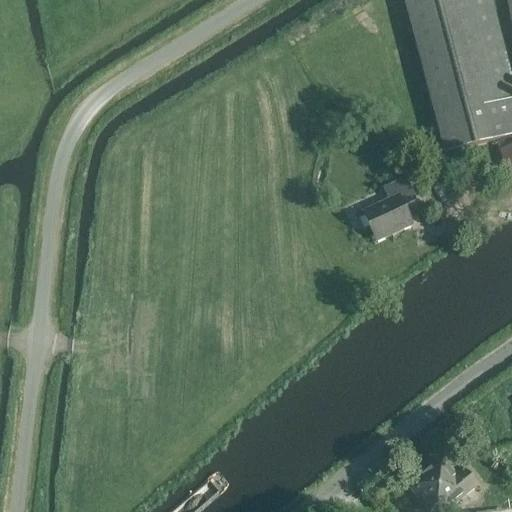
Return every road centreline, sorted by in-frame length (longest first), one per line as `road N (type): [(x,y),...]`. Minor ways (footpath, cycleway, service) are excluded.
road 1 (unclassified): [(17,511),(57,176),(69,138),(103,93),(253,0)]
road 2 (unclassified): [(310,511),(511,352)]
